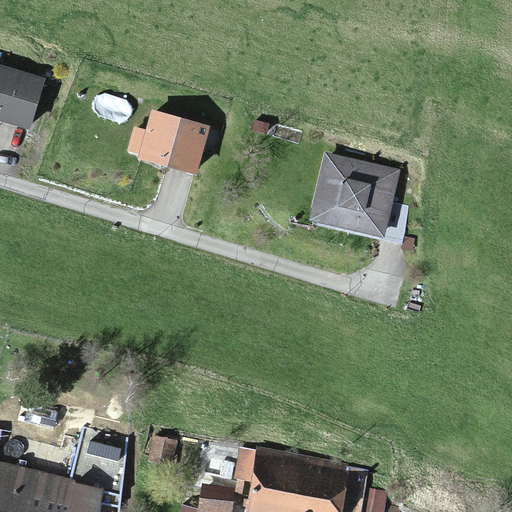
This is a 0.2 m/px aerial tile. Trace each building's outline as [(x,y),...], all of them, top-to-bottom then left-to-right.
[(36,85),(0,72),(0,123),(21,130),(36,85)] [(200,136),(139,118),(128,156),(189,174),(200,136)] [(388,183),(319,161),(301,218),(370,240),(388,183)] [(338,511),(347,469),(253,452),(242,511),(338,511)] [(95,511),(100,497),(0,471),(0,511),(95,511)] [(227,511),(229,492),(194,490),(192,511),(227,511)]
